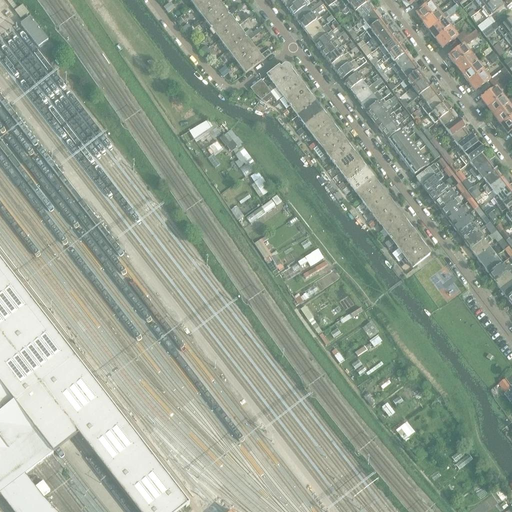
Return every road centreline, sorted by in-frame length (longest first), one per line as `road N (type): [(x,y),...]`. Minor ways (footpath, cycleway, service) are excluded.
road 1 (residential): [(511,338),(293,45)]
road 2 (residential): [(386,0),(511,165)]
road 3 (residential): [(152,0),(228,89),(293,45)]
